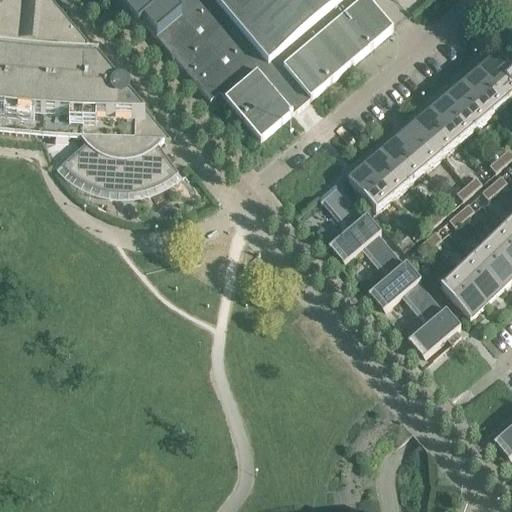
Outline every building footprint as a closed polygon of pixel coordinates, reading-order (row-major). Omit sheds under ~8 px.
[(90,48),(49,0),(0,0),(0,135),(16,137),(42,139),(57,140),(81,141),(86,148),(62,170),(65,173),(69,177),(73,180),(77,183),(81,186),(85,188),(90,190),(94,192),(99,194),(104,195),(109,196),(114,197),(119,198),(124,198),(129,198),(134,197),(138,196),(143,195),(148,194),(153,192),(157,191),(162,188),(166,186),(170,183),(174,180),(178,177),(159,150),(165,144),(170,144),(153,123),(155,122),(123,84),(121,86),(102,62),(87,62),(87,48),(90,48)] [(111,0),(138,32),(144,27),(211,105),(214,102),(226,92),(231,99),(225,104),(261,146),(293,119),(311,104),(354,67),(394,34),(366,2),(364,0),(111,0)] [(511,74),(498,58),(481,73),(509,106),(511,102),(511,74)] [(509,106),(481,73),(465,87),(492,119),(509,106)] [(465,87),(448,101),(476,133),(492,119),(465,87)] [(476,133),(448,101),(432,115),(459,147),(476,133)] [(459,147),(432,115),(415,129),(443,161),(459,147)] [(415,129),(399,143),(426,175),(443,161),(415,129)] [(426,175),(399,143),(382,156),(410,189),(426,175)] [(506,169),(511,163),(511,156),(509,153),(499,161),(506,169)] [(382,156),(366,170),(393,203),(410,189),(382,156)] [(496,177),(506,169),(499,161),(489,169),(496,177)] [(393,203),(366,170),(348,185),(376,218),(393,203)] [(491,189),(498,196),(508,188),(501,180),(491,189)] [(473,197),(482,188),(476,181),(466,189),(473,197)] [(463,205),(473,197),(466,189),(457,197),(463,205)] [(498,196),(491,189),(482,197),(488,205),(498,196)] [(364,252),(379,240),(381,238),(366,220),(364,222),(338,192),(320,207),(321,208),(324,205),(349,235),(331,250),(332,251),(333,250),(347,266),(345,267),(346,268),(364,252)] [(459,217),(465,224),(475,216),(468,208),(459,217)] [(433,217),(440,225),(450,216),(443,209),(433,217)] [(430,233),(440,225),(433,217),(424,226),(430,233)] [(465,224),(459,217),(449,225),(455,233),(465,224)] [(511,241),(504,233),(488,248),(511,272),(511,241)] [(426,245),(432,252),(442,244),(436,236),(426,245)] [(404,256),(414,247),(408,239),(398,248),(404,256)] [(404,300),(419,287),(421,285),(406,268),(404,270),(379,240),(364,252),(389,282),(371,297),(372,298),(373,297),(386,313),(385,314),(386,315),(404,300)] [(432,252),(426,245),(416,253),(423,261),(432,252)] [(502,294),(511,284),(511,272),(488,248),(473,263),(502,294)] [(487,309),(502,294),(473,263),(457,278),(487,309)] [(457,278),(441,294),(470,324),(487,309),(457,278)] [(419,287),(404,300),(429,329),(411,344),(412,345),(413,344),(426,360),(425,361),(426,362),(461,332),(446,315),(444,317),(419,287)] [(511,432),(497,445),(497,446),(499,445),(511,461),(511,462),(511,463),(511,462),(511,432)]
